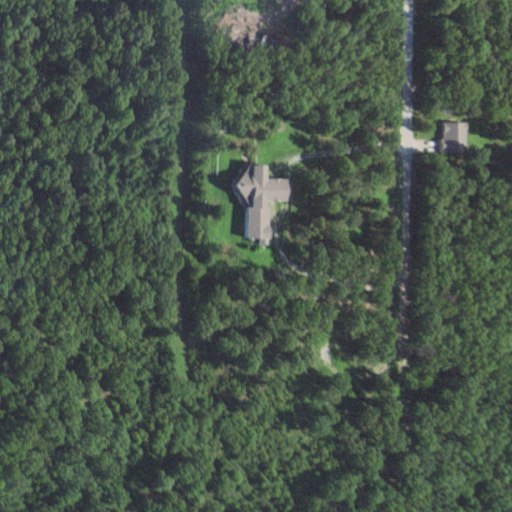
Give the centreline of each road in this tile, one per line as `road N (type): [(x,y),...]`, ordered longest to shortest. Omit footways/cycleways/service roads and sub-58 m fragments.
road 1 (residential): [(404,433),(414,0)]
road 2 (residential): [(184,351),(184,0)]
